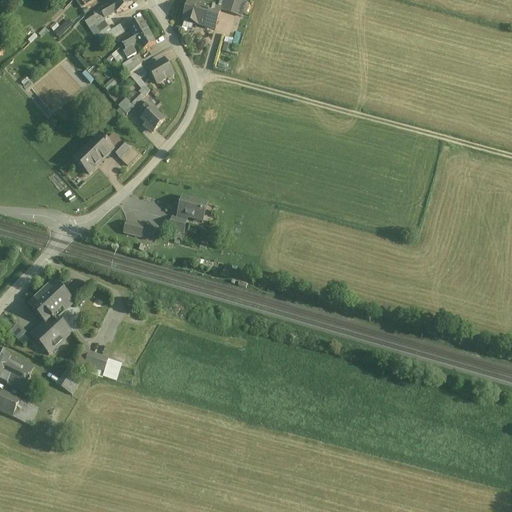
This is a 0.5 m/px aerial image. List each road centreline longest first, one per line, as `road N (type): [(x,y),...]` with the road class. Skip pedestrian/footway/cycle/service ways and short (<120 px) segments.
road 1 (track): [(191,72),(511,156)]
road 2 (unclassified): [(65,224),(96,216),(136,181),(193,105),(191,72),(150,0)]
